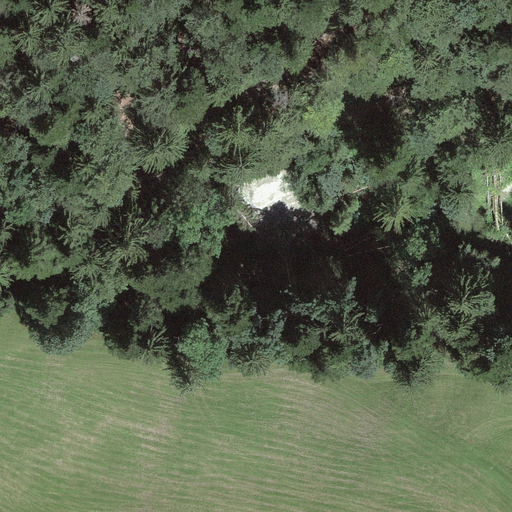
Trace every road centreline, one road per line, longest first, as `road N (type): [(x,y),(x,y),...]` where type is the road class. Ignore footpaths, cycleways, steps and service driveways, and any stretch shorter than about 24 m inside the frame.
road 1 (track): [(0,179),(90,190),(237,165),(268,153),(300,124),(511,62)]
road 2 (track): [(122,187),(208,90),(254,82),(344,0)]
